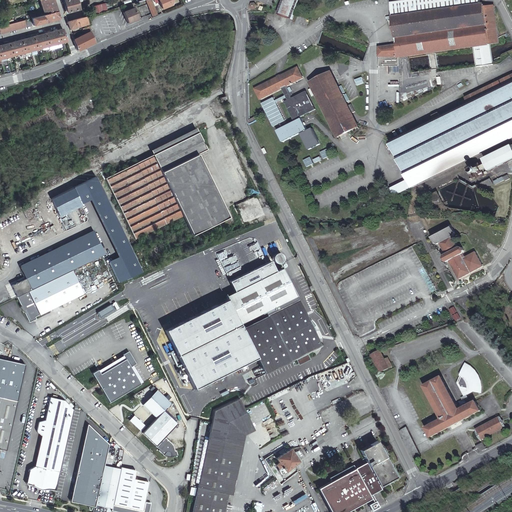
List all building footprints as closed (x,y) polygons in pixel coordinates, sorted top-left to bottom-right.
[(57,11),(53,0),(41,0),(40,0),(45,14),(57,11)] [(62,0),(66,12),(78,9),(76,2),(85,0),(62,0)] [(156,15),(149,0),(143,0),(151,18),(156,15)] [(299,0),(282,0),(278,14),(293,19),(299,0)] [(488,52),(491,50),(488,45),(491,45),(486,8),(483,8),(482,0),(431,0),(392,5),(398,44),(379,47),(378,56),(393,57),(399,57),(408,56),(429,53),(435,52),(475,47),(484,45),(488,52)] [(92,14),(106,10),(104,3),(90,7),(92,14)] [(500,43),(498,30),(495,7),(486,8),(491,45),(499,44),(500,43)] [(120,8),(114,10),(120,26),(126,23),(121,8),(120,8)] [(123,8),(121,8),(126,23),(137,19),(132,8),(124,11),(123,8)] [(59,18),(57,11),(45,14),(36,16),(31,17),(33,25),(59,18)] [(87,24),(84,16),(67,21),(69,29),(87,24)] [(23,20),(8,24),(0,25),(0,32),(25,26),(23,20)] [(0,59),(67,41),(62,28),(0,44),(0,59)] [(94,42),(90,32),(73,39),(76,49),(78,50),(94,42)] [(485,53),(488,52),(484,45),(475,47),(477,55),(485,53)] [(493,60),(492,59),(491,51),(488,52),(485,53),(477,55),(476,55),(478,67),(493,65),(492,60),(493,60)] [(298,67),(255,88),(260,98),(282,88),(286,95),(276,100),(274,97),(262,103),(274,126),(286,120),(277,102),(287,97),(288,100),(285,102),(294,120),(299,117),(300,119),(277,130),(282,142),(305,131),(306,131),(301,134),(308,149),(320,144),(312,128),(307,131),(307,130),(301,117),(315,109),(306,91),(292,98),(286,86),(303,77),(298,67)] [(331,72),(310,82),(338,137),(358,127),(331,72)] [(435,119),(390,141),(408,178),(412,186),(511,137),(511,75),(466,98),(468,103),(440,117),(439,113),(433,116),(435,119)] [(198,131),(151,153),(192,234),(228,217),(197,154),(206,149),(198,131)] [(491,170),(511,160),(511,145),(485,157),(491,170)] [(152,155),(113,174),(106,177),(134,238),(142,235),(182,216),(152,155)] [(494,181),(495,185),(510,178),(508,175),(494,181)] [(490,177),(476,184),(479,189),(493,183),(490,177)] [(393,195),(412,186),(408,178),(389,187),(393,195)] [(443,188),(439,190),(444,201),(448,200),(443,188)] [(438,190),(431,194),(436,204),(443,201),(438,190)] [(449,224),(429,234),(434,242),(436,243),(438,242),(444,252),(442,253),(442,256),(443,259),(446,260),(447,259),(457,277),(481,264),(474,250),(464,255),(462,252),(462,249),(461,246),(458,245),(457,244),(456,245),(450,235),(453,234),(453,232),(449,224)] [(12,283),(17,295),(72,268),(105,255),(94,232),(21,265),(26,277),(12,283)] [(277,264),(283,257),(276,251),(270,258),(277,264)] [(72,268),(17,295),(30,320),(37,317),(36,314),(84,291),(72,268)] [(196,391),(257,361),(263,373),(319,346),(313,332),(310,325),(298,301),(297,301),(295,297),(295,296),(282,269),(226,297),(227,299),(165,331),(196,391)] [(304,308),(307,316),(312,314),(309,306),(304,308)] [(455,306),(449,309),(456,322),(461,319),(455,306)] [(315,322),(310,325),(313,332),(318,329),(315,322)] [(378,351),(372,353),(380,370),(392,365),(388,356),(385,357),(381,349),(378,351)] [(98,369),(92,373),(109,403),(141,384),(131,367),(133,365),(136,364),(129,351),(123,354),(123,355),(125,359),(100,374),(98,370),(98,369)] [(123,355),(98,370),(100,374),(125,359),(123,355)] [(9,361),(0,358),(0,449),(6,451),(25,365),(9,361)] [(457,383),(464,396),(467,395),(473,392),(482,393),(482,388),(481,386),(481,383),(480,381),(479,379),(479,378),(478,376),(477,374),(476,372),(474,369),(470,366),(466,364),(457,383)] [(133,365),(131,367),(141,384),(144,381),(133,365)] [(460,410),(458,407),(442,377),(425,386),(442,419),(426,428),(431,437),(480,411),(476,402),(465,407),(460,410)] [(154,415),(161,407),(168,400),(154,387),(140,402),(154,415)] [(467,395),(464,396),(462,398),(463,400),(460,402),(461,405),(458,407),(460,410),(465,407),(464,404),(467,403),(465,400),(468,398),(467,395)] [(55,491),(73,410),(71,408),(68,405),(64,400),(50,397),(45,420),(38,422),(36,432),(41,436),(35,466),(29,470),(26,484),(32,486),(37,489),(38,487),(39,484),(42,485),(41,487),(42,490),(49,489),(55,491)] [(250,425),(237,398),(211,410),(203,449),(233,455),(238,430),(250,425)] [(154,415),(140,430),(158,447),(157,447),(162,452),(162,451),(163,452),(165,453),(166,453),(167,453),(169,453),(170,454),(176,452),(174,447),(173,447),(171,441),(163,434),(175,420),(161,407),(154,415)] [(132,413),(128,417),(139,428),(143,423),(132,413)] [(500,417),(476,430),(481,439),(505,427),(500,417)] [(109,444),(87,424),(70,501),(95,507),(95,506),(104,466),(109,444)] [(407,427),(400,431),(413,458),(420,455),(407,427)] [(375,441),(359,449),(365,461),(358,465),(355,458),(350,460),(351,463),(327,475),(329,479),(317,485),(331,511),(332,511),(366,495),(367,495),(369,494),(378,489),(377,486),(394,478),(375,441)] [(481,449),(482,451),(486,449),(483,442),(475,445),(477,449),(479,449),(480,449),(481,449)] [(225,502),(233,455),(203,449),(190,511),(222,511),(224,507),(225,502)] [(293,453),(290,449),(275,458),(278,462),(275,464),(282,473),(298,461),(295,457),(293,453)] [(104,466),(95,506),(107,508),(108,505),(112,506),(120,469),(104,466)] [(149,511),(151,503),(145,502),(149,482),(134,479),(136,471),(121,467),(120,469),(112,506),(108,505),(107,508),(112,509),(111,511),(115,511),(149,511)] [(370,502),(365,504),(368,510),(375,506),(372,501),(370,502)]
